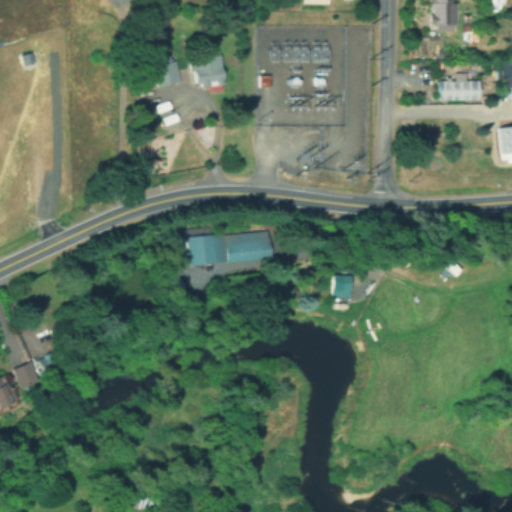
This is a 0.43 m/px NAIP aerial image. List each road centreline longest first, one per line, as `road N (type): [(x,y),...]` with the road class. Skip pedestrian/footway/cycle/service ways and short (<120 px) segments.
road 1 (secondary): [(511,201),(194,193),(89,224),(0,265)]
road 2 (residential): [(377,202),(382,0)]
